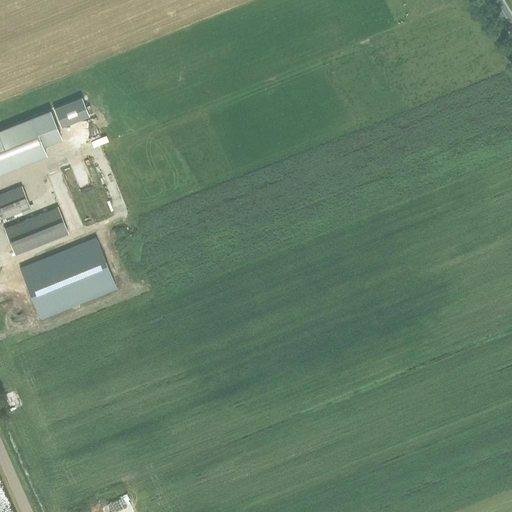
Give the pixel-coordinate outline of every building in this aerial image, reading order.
[(61,127),(89,116),(81,97),(54,108),(61,127)] [(0,173),(46,155),(31,117),(0,129),(0,173)] [(0,217),(0,219),(30,207),(21,186),(0,194),(0,217)] [(57,207),(4,228),(14,254),(68,232),(57,207)] [(88,247),(14,276),(32,325),(107,297),(88,247)]
